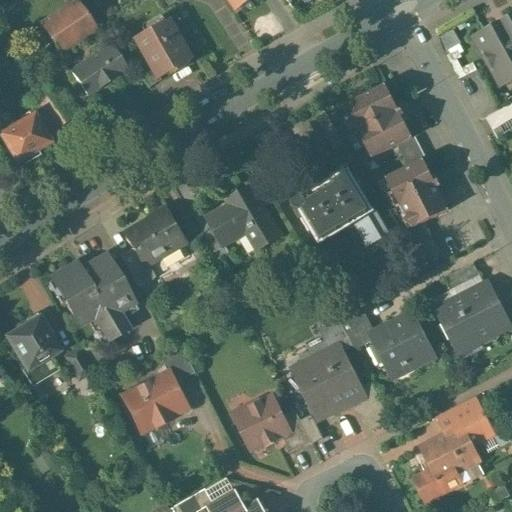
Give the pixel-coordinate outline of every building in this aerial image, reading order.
[(96,30),(75,0),(74,0),(38,24),(59,54),(96,30)] [(228,0),(235,11),(250,0),(228,0)] [(511,16),(474,38),(501,86),(511,79),(511,16)] [(168,21),(136,39),(149,62),(158,79),(159,78),(171,72),(175,73),(185,67),(187,63),(191,60),(168,21)] [(11,32),(0,40),(0,43),(9,55),(21,47),(11,32)] [(126,70),(109,45),(69,72),(86,96),(126,70)] [(149,62),(136,69),(149,87),(161,80),(159,78),(158,79),(149,62)] [(384,85),(341,107),(346,118),(350,116),(355,128),(353,129),(356,135),(360,132),(366,144),(363,145),(370,159),(411,138),(403,122),(405,121),(400,110),(397,111),(384,85)] [(5,113),(0,115),(0,133),(12,126),(5,113)] [(12,126),(0,133),(0,138),(15,163),(19,160),(35,150),(40,147),(42,148),(47,145),(48,140),(45,135),(44,135),(32,115),(12,126)] [(413,138),(397,147),(407,166),(423,158),(413,138)] [(35,150),(19,160),(22,165),(38,155),(35,150)] [(422,160),(384,179),(392,194),(395,192),(401,204),(398,205),(399,207),(400,206),(406,218),(409,216),(413,226),(410,227),(411,229),(448,211),(436,188),(439,186),(434,176),(431,177),(422,160)] [(343,168),(329,177),(331,181),(329,183),(303,199),(297,197),(291,202),(293,208),(299,210),(319,244),(352,224),(372,212),(348,171),(345,172),(343,168)] [(279,237),(250,188),(227,202),(229,206),(207,219),(212,229),(222,246),(224,245),(249,230),(259,248),(279,237)] [(165,210),(123,235),(131,249),(142,267),(148,264),(185,243),(165,210)] [(372,212),(352,224),(366,246),(386,235),(372,212)] [(222,246),(212,229),(202,235),(217,260),(229,253),(224,245),(222,246)] [(142,267),(131,249),(119,256),(137,288),(155,277),(148,264),(142,267)] [(104,255),(79,270),(75,263),(49,278),(78,327),(93,318),(107,341),(127,330),(117,313),(133,304),(104,255)] [(472,264),(443,279),(449,292),(479,277),(472,264)] [(485,285),(436,310),(455,347),(456,346),(476,336),(479,342),(480,342),(508,327),(494,299),(492,300),(485,285)] [(360,307),(337,319),(347,338),(351,347),(353,351),(373,341),(370,335),(373,333),(360,307)] [(373,333),(370,335),(373,341),(375,345),(385,365),(389,374),(406,365),(408,370),(433,358),(411,314),(373,333)] [(35,316),(18,326),(20,329),(6,337),(26,370),(33,366),(41,380),(57,371),(48,356),(57,351),(48,337),(53,333),(46,323),(41,326),(35,316)] [(337,319),(321,328),(330,346),(347,338),(337,319)] [(476,336),(456,346),(463,359),(483,349),(480,342),(479,342),(476,336)] [(347,338),(330,346),(332,350),(338,347),(340,352),(351,347),(347,338)] [(385,365),(375,345),(366,349),(375,367),(379,368),(385,365)] [(181,346),(160,358),(168,373),(169,372),(175,383),(195,373),(181,346)] [(340,352),(338,347),(332,350),(292,370),(317,419),(352,402),(363,396),(359,388),(340,352)] [(89,373),(76,350),(64,357),(77,380),(89,373)] [(168,373),(121,396),(139,433),(156,425),(157,428),(173,419),(172,417),(188,409),(175,383),(169,372),(168,373)] [(389,421),(369,382),(359,388),(363,396),(352,402),(355,408),(354,411),(363,417),(360,423),(370,430),(389,421)] [(271,396),(246,409),(247,411),(234,418),(250,451),(264,444),(265,446),(275,440),(274,438),(278,436),(282,437),(290,433),(282,417),(271,396)] [(447,434),(421,448),(432,470),(414,480),(426,503),(461,485),(455,473),(478,461),(470,446),(482,440),(464,406),(449,414),(457,429),(447,434)] [(294,411),(282,417),(290,433),(282,437),(290,453),(311,443),(299,421),(294,411)] [(457,429),(449,414),(439,420),(447,434),(457,429)] [(310,415),(299,421),(311,443),(312,444),(322,439),(310,415)] [(416,445),(426,439),(421,432),(383,454),(388,464),(417,447),(416,445)] [(204,489),(174,506),(177,511),(197,511),(205,507),(205,506),(212,502),(204,489)] [(241,501),(228,508),(222,497),(212,502),(205,506),(205,507),(208,511),(264,511),(257,500),(244,507),(241,501)] [(170,511),(165,503),(152,511),(170,511)]
